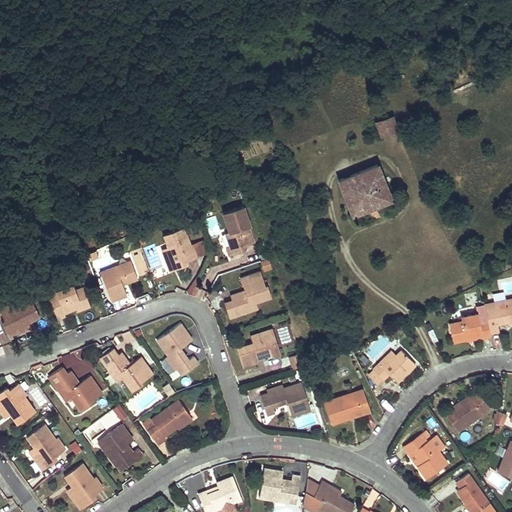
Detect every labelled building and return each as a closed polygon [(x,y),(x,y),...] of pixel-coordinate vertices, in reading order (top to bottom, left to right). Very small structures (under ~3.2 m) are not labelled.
[(376,122),(381,134),(397,129),(393,116),(376,122)] [(271,164),(275,173),(284,169),(280,160),(271,164)] [(377,165),(339,180),(353,214),(391,199),(377,165)] [(240,175),(244,184),(253,180),(249,171),(240,175)] [(250,227),(243,205),(223,212),(228,228),(231,227),(232,231),(229,231),(226,233),(228,239),(230,246),(227,247),(230,256),(243,251),(246,245),(246,244),(253,242),(249,228),(250,227)] [(171,256),(176,269),(187,265),(186,261),(197,257),(193,246),(192,243),(190,244),(184,226),(163,234),(166,243),(167,242),(168,246),(162,248),(165,258),(171,256)] [(230,246),(228,239),(220,242),(225,257),(230,256),(227,247),(230,246)] [(204,242),(193,246),(197,257),(208,253),(204,242)] [(95,250),(87,253),(90,260),(98,257),(95,250)] [(85,255),(77,258),(81,270),(89,267),(85,255)] [(170,271),(176,269),(171,256),(165,258),(170,271)] [(272,267),(269,258),(260,261),(263,270),(272,267)] [(137,275),(130,260),(100,272),(111,301),(127,295),(123,284),(122,281),(137,275)] [(232,299),(224,302),(229,317),(246,312),(243,305),(256,301),(271,296),(267,285),(265,285),(260,271),(240,277),(243,286),(245,286),(246,290),(244,290),(230,295),(232,299)] [(138,278),(137,275),(122,281),(123,284),(138,278)] [(73,284),(55,290),(57,296),(50,298),(57,318),(65,315),(64,312),(71,309),(71,308),(74,307),(76,310),(90,305),(83,287),(75,290),(73,284)] [(188,292),(196,295),(199,287),(191,285),(188,292)] [(48,293),(50,298),(57,296),(55,290),(48,293)] [(493,294),(495,302),(505,300),(504,292),(493,294)] [(1,322),(6,333),(19,327),(21,332),(31,328),(28,321),(31,320),(31,321),(40,316),(30,297),(13,305),(12,303),(0,308),(0,310),(5,320),(1,322)] [(487,320),(490,333),(499,331),(497,323),(511,320),(511,298),(505,300),(495,302),(484,304),(487,320)] [(258,308),(256,301),(243,305),(246,312),(258,308)] [(459,310),(460,317),(477,313),(476,306),(459,310)] [(482,337),(490,336),(490,333),(487,320),(479,321),(477,313),(460,317),(461,321),(449,323),(453,342),(466,339),(465,336),(481,333),(482,337)] [(181,375),(198,363),(193,356),(188,359),(180,347),(178,345),(182,342),(183,345),(192,338),(181,322),(157,339),(168,356),(170,354),(178,366),(176,367),(181,375)] [(19,327),(6,333),(9,338),(21,332),(19,327)] [(281,354),(273,328),(260,332),(262,339),(253,342),(237,348),(242,366),(258,361),(257,358),(271,353),(273,357),(281,354)] [(251,335),(253,342),(262,339),(260,332),(251,335)] [(117,354),(113,347),(100,357),(110,371),(116,367),(123,377),(132,391),(142,384),(141,382),(153,373),(141,356),(133,361),(135,363),(131,365),(130,363),(122,351),(117,354)] [(415,364),(401,349),(396,355),(383,367),(378,363),(373,368),(383,379),(389,373),(397,382),(415,364)] [(391,350),(378,363),(383,367),(396,355),(391,350)] [(300,353),(288,357),(292,369),(304,365),(300,353)] [(176,367),(178,366),(170,354),(168,356),(165,357),(174,369),(176,367)] [(67,373),(62,366),(49,375),(59,390),(64,386),(72,396),(81,410),(91,403),(90,401),(102,392),(90,374),(83,380),(84,382),(80,384),(79,382),(71,370),(67,373)] [(117,381),(123,377),(116,367),(110,371),(117,381)] [(378,384),(383,379),(373,368),(368,373),(378,384)] [(260,394),(266,414),(275,411),(273,405),(287,401),(289,400),(291,404),(288,405),(291,416),(310,410),(301,381),(282,387),(283,390),(269,394),(268,392),(260,394)] [(5,387),(0,391),(0,400),(4,405),(0,408),(0,410),(5,417),(11,413),(13,416),(12,416),(18,424),(35,411),(24,396),(26,394),(17,383),(7,390),(5,387)] [(268,392),(269,394),(283,390),(282,387),(281,384),(267,389),(268,392)] [(168,385),(162,389),(168,397),(174,393),(168,385)] [(66,400),(72,396),(64,386),(59,390),(66,400)] [(477,389),(445,412),(446,414),(472,396),(474,399),(481,394),(477,389)] [(349,392),(324,400),(331,423),(346,418),(345,414),(352,412),(354,416),(370,410),(364,391),(350,395),(349,392)] [(472,396),(446,414),(458,430),(490,408),(481,394),(474,399),(472,396)] [(165,438),(164,436),(191,416),(178,399),(151,418),(155,424),(147,430),(157,444),(165,438)] [(119,404),(113,409),(120,419),(126,414),(119,404)] [(507,415),(499,412),(495,422),(503,426),(507,415)] [(147,430),(155,424),(151,418),(150,417),(142,422),(147,430)] [(40,455),(48,466),(57,459),(55,456),(65,449),(57,437),(55,438),(44,423),(26,436),(32,443),(34,446),(29,450),(35,458),(40,455)] [(121,423),(98,441),(115,465),(122,460),(126,466),(142,454),(137,447),(132,451),(126,443),(133,438),(121,423)] [(425,439),(430,436),(425,430),(421,433),(425,439)] [(421,433),(403,446),(409,454),(413,451),(421,463),(417,465),(426,478),(447,463),(438,451),(430,438),(427,441),(425,439),(421,433)] [(436,434),(430,438),(438,451),(445,446),(436,434)] [(498,471),(511,476),(511,439),(498,471)] [(82,451),(76,442),(70,446),(76,455),(82,451)] [(421,463),(413,451),(409,454),(417,465),(421,463)] [(42,470),(48,466),(40,455),(35,458),(42,470)] [(122,460),(115,465),(120,471),(126,466),(122,460)] [(78,494),(86,505),(95,498),(93,495),(103,488),(95,476),(93,478),(82,462),(64,475),(70,482),(72,485),(67,489),(73,497),(78,494)] [(264,467),(259,497),(288,501),(290,494),(297,495),(300,475),(292,474),(291,479),(281,478),(282,470),(264,467)] [(468,473),(456,481),(460,488),(456,490),(471,511),(475,511),(489,502),(468,473)] [(206,490),(198,493),(204,508),(211,505),(213,510),(220,508),(232,503),(241,499),(233,476),(216,482),(218,486),(219,490),(217,491),(216,490),(207,493),(206,490)] [(313,496),(305,491),(303,506),(314,511),(317,507),(327,511),(326,511),(350,511),(355,505),(339,496),(342,491),(322,480),(313,496)] [(81,508),(86,505),(78,494),(73,497),(81,508)] [(290,494),(288,501),(296,503),(297,495),(290,494)] [(495,511),(489,502),(475,511),(495,511)] [(235,511),(232,503),(220,508),(221,511),(235,511)]
